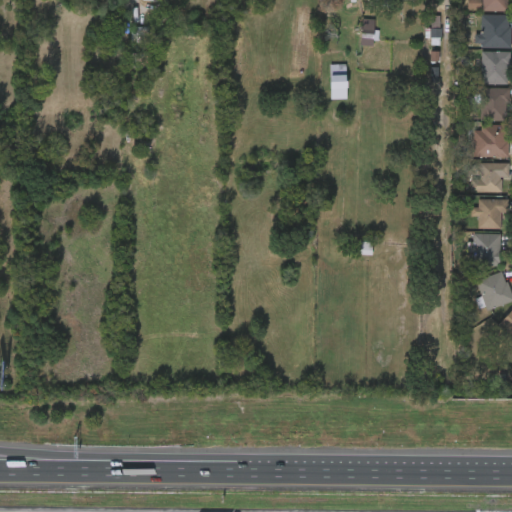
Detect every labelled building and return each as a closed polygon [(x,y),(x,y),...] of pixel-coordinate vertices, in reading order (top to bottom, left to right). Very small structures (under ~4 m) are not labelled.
[(328,10),(348,10),(347,0),(328,0),(328,10)] [(456,0),(456,8),(452,8),(451,20),(491,22),(492,0),(456,0)] [(508,0),(508,12),(481,12),(481,0),(508,0)] [(509,48),(480,48),(480,16),(509,16),(509,48)] [(494,58),(495,26),(465,25),(465,44),(459,44),(459,57),(494,58)] [(150,27),(150,42),(130,42),(130,27),(150,27)] [(361,41),(345,41),(345,56),(361,57),(361,41)] [(508,52),(508,84),(481,84),(481,52),(508,52)] [(465,94),(493,95),(494,62),(465,62),(465,94)] [(331,109),(330,74),(314,75),(315,109),(331,109)] [(506,89),(506,121),(480,121),(480,89),(506,89)] [(492,98),(465,98),(464,130),(492,131),(492,98)] [(473,127),(506,127),(506,156),(473,156),(473,127)] [(457,167),(492,168),(492,137),(457,136),(457,167)] [(501,192),(470,192),(470,179),(479,179),(479,163),(507,163),(507,177),(501,177),(501,192)] [(492,173),(463,174),(463,189),(454,189),(455,202),(486,202),(485,188),(493,188),(492,173)] [(502,228),(477,228),(477,216),(471,216),(471,208),(477,208),(477,199),(502,199),(502,228)] [(455,218),(455,226),(462,227),(462,239),(484,240),(484,228),(492,228),(492,210),(462,209),(462,218),(455,218)] [(500,266),(472,266),(472,234),(500,234),(500,266)] [(484,243),(456,244),(456,252),(450,252),(451,263),(459,263),(459,277),(484,276),(484,243)] [(475,281),(502,271),(511,301),(485,310),(475,281)] [(486,281),(460,291),(471,321),(498,311),(486,281)] [(511,338),(510,336),(511,333),(511,328),(500,316),(481,336),(506,360),(511,353),(511,338)]
